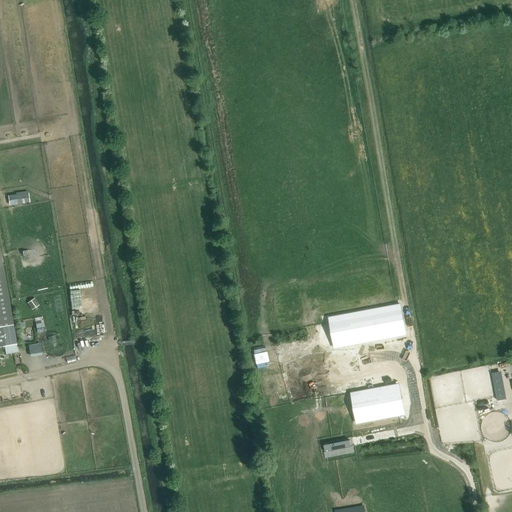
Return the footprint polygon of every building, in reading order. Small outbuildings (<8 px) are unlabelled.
[(18,203),(31,201),(30,190),(16,192),(18,203)] [(0,347),(16,345),(3,267),(0,252),(0,347)] [(33,307),(39,303),(35,297),(29,301),(33,307)] [(332,322),(331,322),(337,352),(408,337),(403,308),(402,308),(402,311),(333,325),(332,322)] [(339,363),(292,372),(295,388),(343,379),(345,390),(346,390),(343,375),(358,372),(355,356),(339,359),(339,363)] [(408,415),(402,385),(354,395),(360,424),(361,424),(360,421),(406,412),(407,415),(408,415)] [(349,439),(324,444),(325,451),(351,446),(349,439)]
